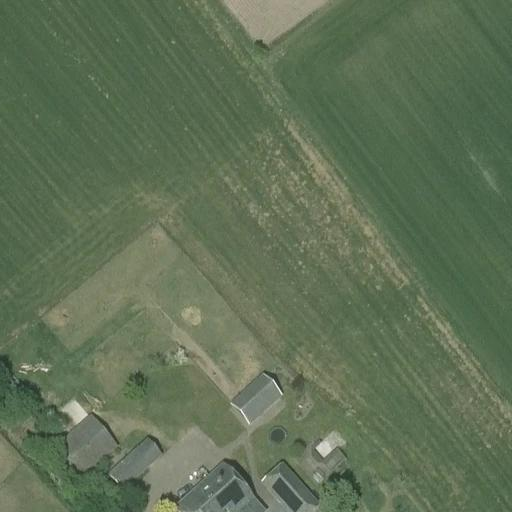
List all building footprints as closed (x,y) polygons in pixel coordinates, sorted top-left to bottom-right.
[(248,430),(281,400),(261,379),(228,408),(248,430)] [(80,483),(118,451),(90,419),(53,451),(80,483)] [(120,495),(160,459),(146,443),(106,479),(120,495)] [(318,511),(320,510),(295,481),(281,467),(260,487),(273,501),(282,511),(318,511)] [(222,471),(207,485),(216,494),(204,505),(209,511),(242,511),(252,504),(222,471)] [(216,494),(207,485),(176,511),(209,511),(204,505),(216,494)]
